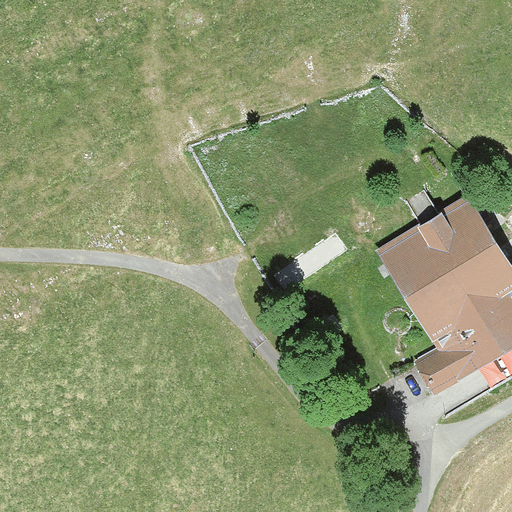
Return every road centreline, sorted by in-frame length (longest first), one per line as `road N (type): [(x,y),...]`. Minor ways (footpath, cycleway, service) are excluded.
road 1 (track): [(436,448),(410,427),(335,418),(313,407),(207,283)]
road 2 (track): [(207,283),(122,259),(0,256)]
